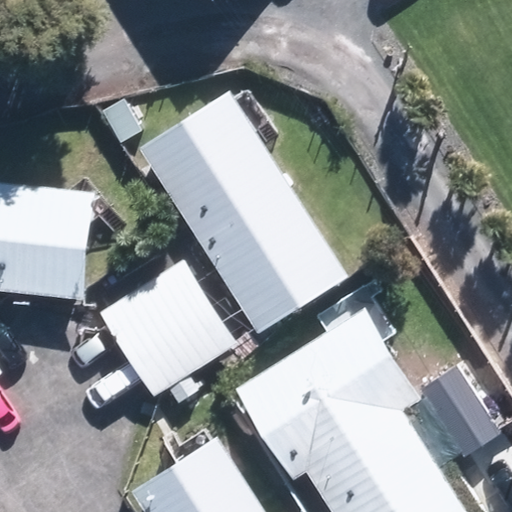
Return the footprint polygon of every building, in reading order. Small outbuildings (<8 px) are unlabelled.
[(359,269),(243,85),(154,143),(270,327),(359,269)] [(112,186),(0,174),(0,282),(100,293),(112,186)] [(195,254),(109,306),(161,390),(246,338),(195,254)] [(427,392),(371,302),(240,382),(298,475),(313,465),(342,511),(463,511),(470,508),(406,404),(427,392)] [(511,394),(475,335),(417,371),(470,459),(511,433),(511,394)] [(0,373),(10,366),(0,351),(0,373)] [(292,511),(280,511),(231,432),(146,484),(163,511),(295,511),(295,510),(292,511)]
